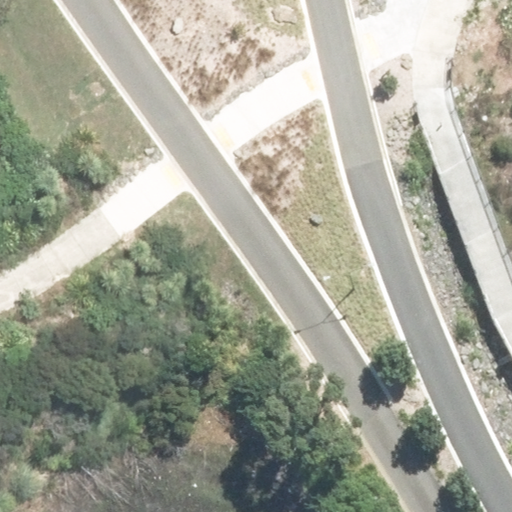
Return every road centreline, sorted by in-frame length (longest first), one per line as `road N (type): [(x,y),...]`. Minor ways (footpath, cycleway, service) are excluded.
road 1 (residential): [(408,511),(193,159),(66,0)]
road 2 (residential): [(320,0),(372,224),(434,381),(500,511)]
